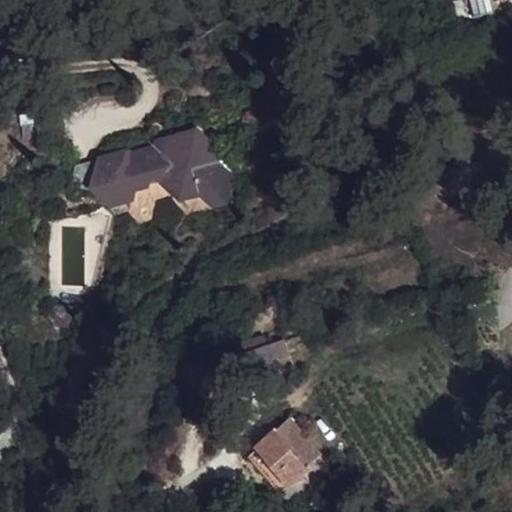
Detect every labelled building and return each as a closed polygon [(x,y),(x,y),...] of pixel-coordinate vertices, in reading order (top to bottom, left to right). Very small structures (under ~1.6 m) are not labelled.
[(63,111),(22,115),(23,126),(37,124),(39,139),(65,136),(63,111)] [(101,159),(75,166),(71,183),(76,188),(92,189),(111,206),(129,200),(133,189),(145,186),(146,181),(162,176),(181,194),(196,191),(212,205),(224,202),(231,178),(216,163),(218,154),(197,132),(157,143),(156,148),(132,155),(127,152),(101,159)] [(55,306),(48,316),(55,326),(66,327),(72,317),(73,312),(73,310),(67,305),(55,306)] [(229,346),(232,359),(270,346),(266,335),(229,346)] [(280,361),(265,366),(269,378),(295,369),(294,364),(289,349),(286,339),(280,343),(281,349),(277,350),(280,361)] [(265,366),(280,361),(277,350),(275,344),(270,346),(232,359),(237,376),(265,366)] [(230,405),(237,376),(213,365),(201,394),(230,405)] [(294,423),(280,434),(309,467),(323,455),(294,423)] [(289,487),(309,467),(280,434),(275,430),(256,449),(289,487)] [(280,493),(289,487),(256,449),(249,457),(280,493)]
